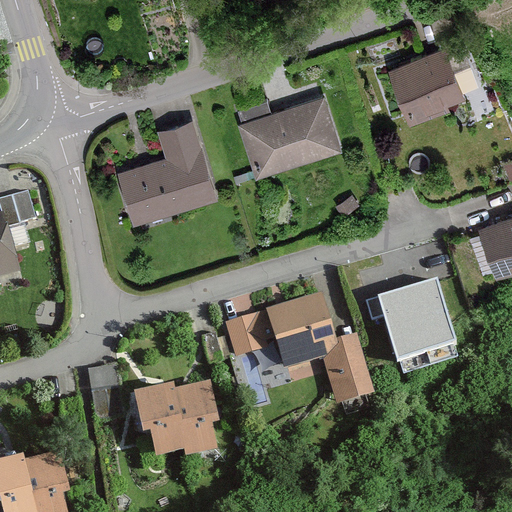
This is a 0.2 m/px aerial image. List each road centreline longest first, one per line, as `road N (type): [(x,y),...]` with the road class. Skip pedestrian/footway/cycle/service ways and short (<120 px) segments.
road 1 (residential): [(441,0),(59,126)]
road 2 (residential): [(111,336),(447,222)]
road 3 (residential): [(59,126),(111,336)]
road 4 (residential): [(19,0),(59,126)]
